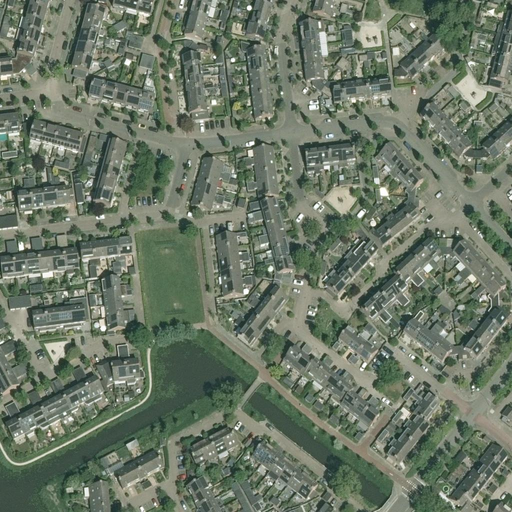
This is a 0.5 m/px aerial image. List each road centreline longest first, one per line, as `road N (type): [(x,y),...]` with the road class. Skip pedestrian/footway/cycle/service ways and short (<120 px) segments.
road 1 (residential): [(306,291),(342,312),(382,275),(384,263),(455,216)]
road 2 (residential): [(306,291),(313,254),(331,232),(300,205),(291,133)]
road 3 (residential): [(41,383),(99,345),(142,333),(136,283)]
road 4 (residential): [(358,511),(333,491),(332,480),(234,413)]
road 5 (tertiary): [(396,511),(471,415)]
